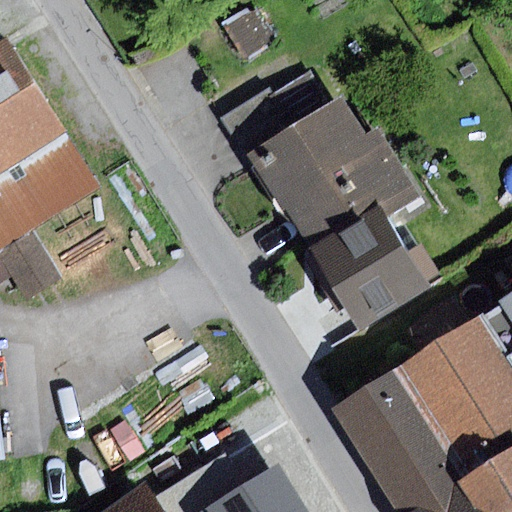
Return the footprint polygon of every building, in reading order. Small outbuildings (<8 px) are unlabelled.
[(9,39),(0,44),(0,177),(69,133),(9,39)] [(221,118),(246,159),(331,107),(311,73),(273,95),(269,88),(221,118)] [(368,137),(341,99),(331,107),(246,159),(279,214),(312,247),(387,202),(414,185),(379,129),(368,137)] [(103,187),(69,133),(0,177),(0,252),(34,230),(103,187)] [(387,202),(312,247),(367,336),(441,291),(387,202)] [(34,230),(0,252),(0,259),(26,300),(64,276),(34,230)] [(511,299),(485,317),(511,358),(511,299)] [(511,358),(485,317),(404,369),(474,482),(511,458),(511,358)] [(0,362),(0,462),(9,462),(0,362)] [(401,511),(424,511),(474,482),(404,369),(339,411),(401,511)] [(213,511),(248,491),(225,456),(162,496),(172,511),(213,511)] [(511,511),(511,458),(474,482),(492,511),(511,511)] [(248,491),(213,511),(309,511),(283,469),(248,491)] [(492,511),(474,482),(424,511),(492,511)] [(163,511),(145,486),(107,511),(163,511)]
